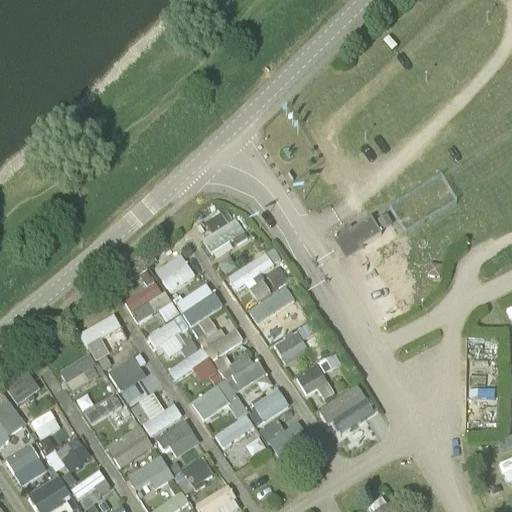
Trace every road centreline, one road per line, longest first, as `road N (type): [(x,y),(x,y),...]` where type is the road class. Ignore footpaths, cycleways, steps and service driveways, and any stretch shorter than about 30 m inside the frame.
road 1 (unclassified): [(0,334),(221,140)]
road 2 (residential): [(201,259),(347,479)]
road 3 (residential): [(366,356),(292,231),(221,140)]
road 4 (residential): [(126,322),(251,511)]
road 5 (unclassified): [(221,140),(362,0)]
road 6 (residential): [(366,356),(511,281)]
road 7 (residential): [(48,378),(136,511)]
road 8 (unknown): [(413,436),(444,407),(447,314)]
